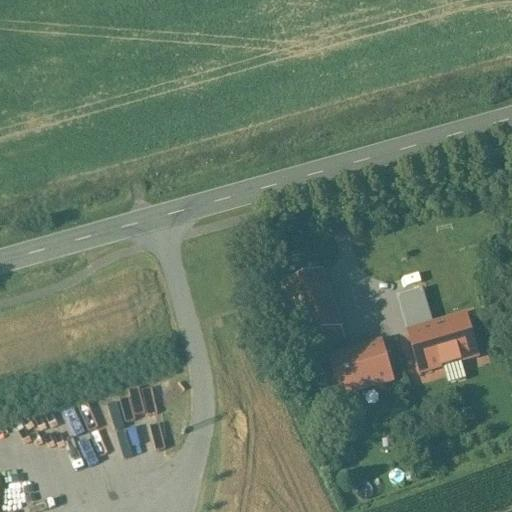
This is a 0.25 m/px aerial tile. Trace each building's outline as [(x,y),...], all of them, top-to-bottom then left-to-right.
[(449,259),(376,280),(390,326),(463,305),(449,259)] [(319,272),(280,286),(299,341),(311,338),(315,349),(343,339),(319,272)] [(437,334),(396,346),(403,369),(444,356),(437,334)] [(381,343),(328,359),(339,396),(392,381),(381,343)] [(454,412),(457,423),(474,420),(472,408),(454,412)]
